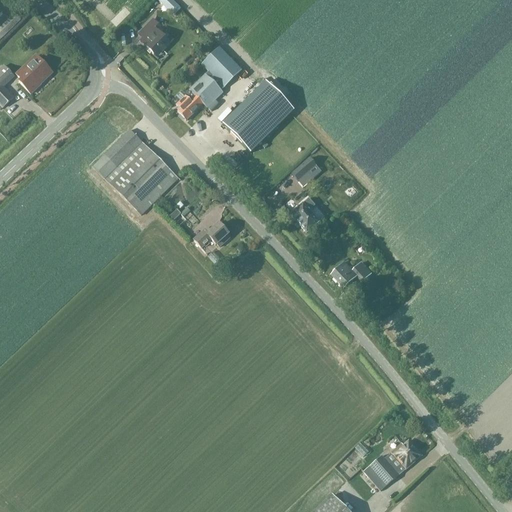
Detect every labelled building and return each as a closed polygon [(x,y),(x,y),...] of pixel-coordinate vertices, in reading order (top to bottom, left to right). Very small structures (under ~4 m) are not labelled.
[(170,2),(168,0),(161,0),(158,3),(163,9),(170,2)] [(0,41),(21,21),(14,15),(0,29),(0,41)] [(155,59),(168,46),(155,34),(159,29),(151,20),(137,35),(141,40),(138,43),(155,59)] [(42,37),(31,26),(22,35),(33,46),(42,37)] [(241,72),(219,48),(201,65),(208,73),(189,91),(188,90),(184,95),(190,101),(189,102),(184,97),(175,106),(179,111),(177,113),(185,122),(202,106),(206,109),(222,94),(220,92),(241,72)] [(29,95),(52,74),(36,56),(16,75),(20,79),(17,82),(29,95)] [(0,68),(0,107),(2,110),(13,99),(2,87),(13,77),(3,66),(0,68)] [(250,154),(293,112),(262,80),(258,84),(261,87),(222,125),(250,154)] [(178,179),(129,132),(93,168),(141,216),(178,179)] [(309,160),(291,175),(297,183),(315,167),(309,160)] [(314,207),(308,200),(291,215),(290,216),(291,216),(305,233),(306,234),(307,233),(318,223),(308,212),(314,207)] [(186,209),(180,215),(183,218),(189,212),(186,209)] [(230,239),(227,236),(227,235),(218,225),(207,235),(204,232),(193,242),(200,250),(209,241),(213,245),(213,244),(215,246),(216,245),(219,249),(230,239)] [(212,252),(207,257),(215,266),(221,262),(212,252)] [(352,272),(344,263),(330,276),(343,289),(356,278),(361,284),(371,275),(361,264),(352,272)] [(401,445),(390,454),(384,459),(382,457),(363,472),(380,492),(398,477),(398,476),(421,457),(408,442),(402,446),(401,445)] [(346,511),(331,496),(313,511),(346,511)]
